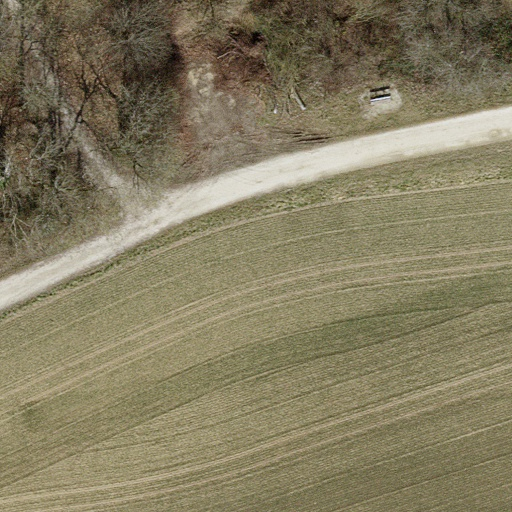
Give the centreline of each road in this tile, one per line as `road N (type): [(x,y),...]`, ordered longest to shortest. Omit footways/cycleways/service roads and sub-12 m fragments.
road 1 (track): [(0,293),(146,224),(334,158),(511,124)]
road 2 (track): [(146,224),(96,173),(14,0)]
